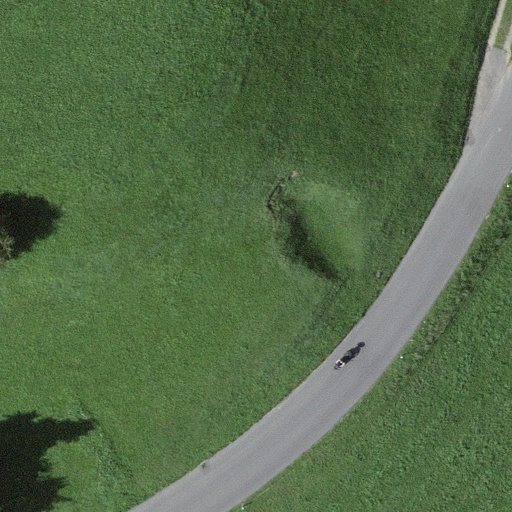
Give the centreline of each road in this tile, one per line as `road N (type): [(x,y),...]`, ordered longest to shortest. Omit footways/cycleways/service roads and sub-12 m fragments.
road 1 (unclassified): [(511,131),(419,277),(327,400),(169,511)]
road 2 (track): [(496,154),(497,44),(511,0)]
